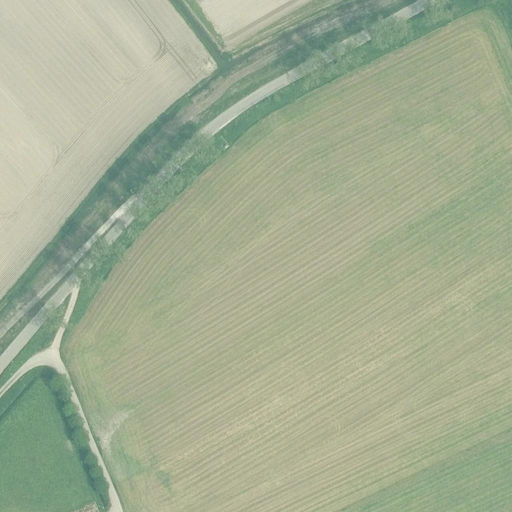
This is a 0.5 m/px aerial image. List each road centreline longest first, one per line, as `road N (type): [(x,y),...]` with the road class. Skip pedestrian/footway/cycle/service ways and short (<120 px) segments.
road 1 (tertiary): [(74,279),(201,136),(425,0)]
road 2 (unclassified): [(119,511),(47,353)]
